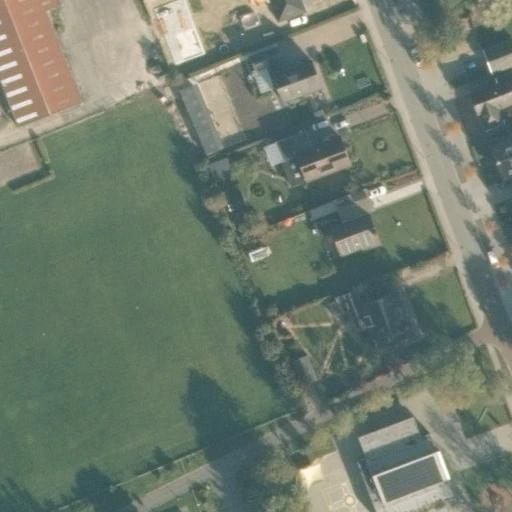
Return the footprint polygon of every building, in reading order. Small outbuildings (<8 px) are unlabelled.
[(60,5),(58,0),(0,0),(0,76),(20,127),(80,103),(44,11),(60,5)] [(185,0),(176,0),(155,8),(177,64),(206,53),(185,0)] [(267,0),(268,2),(272,0),(280,20),(304,11),(299,0),(267,0)] [(511,38),(483,50),(492,73),(511,65),(511,38)] [(276,46),(250,56),(255,69),(265,66),(274,90),(278,89),(283,102),(321,88),(311,60),(284,69),(280,60),(281,60),(276,46)] [(504,122),(502,118),(511,114),(511,70),(495,77),(497,83),(469,94),(478,116),(479,116),(485,129),(504,122)] [(224,148),(197,84),(179,91),(206,156),(224,148)] [(312,147),(305,131),(274,142),(282,162),(281,162),(291,187),(350,165),(339,136),(312,147)] [(511,134),(490,143),(504,179),(511,176),(511,134)] [(215,187),(219,199),(230,195),(226,183),(215,187)] [(226,200),(231,214),(247,208),(242,194),(226,200)] [(342,223),(337,210),(313,219),(319,235),(331,231),(340,256),(361,248),(362,251),(379,244),(376,234),(377,234),(375,230),(374,231),(368,213),(342,223)] [(361,304),(356,290),(335,298),(336,299),(327,303),(332,315),(341,312),(341,313),(348,310),(357,331),(369,326),(373,338),(391,331),(393,337),(409,331),(407,325),(408,325),(400,306),(403,305),(397,290),(361,304)] [(318,378),(308,354),(292,360),(302,385),(318,378)] [(411,416),(357,437),(366,460),(357,463),(375,511),(449,511),(444,499),(452,496),(429,437),(420,441),(411,416)]
